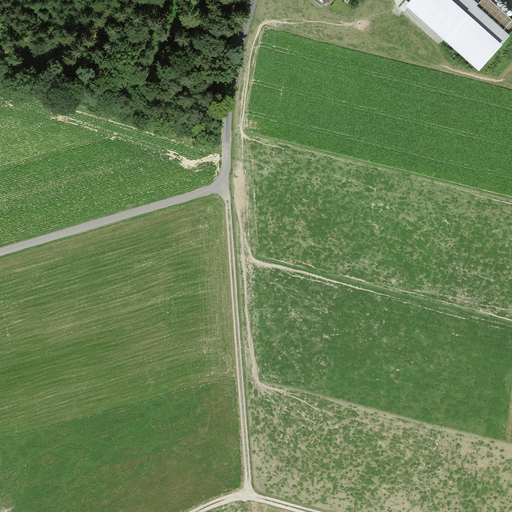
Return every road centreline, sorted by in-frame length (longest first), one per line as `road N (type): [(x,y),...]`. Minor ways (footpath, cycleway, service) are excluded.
road 1 (unclassified): [(253,0),(226,118),(225,175),(213,188),(0,253)]
road 2 (track): [(248,497),(225,175)]
road 3 (track): [(321,511),(248,497),(194,511)]
